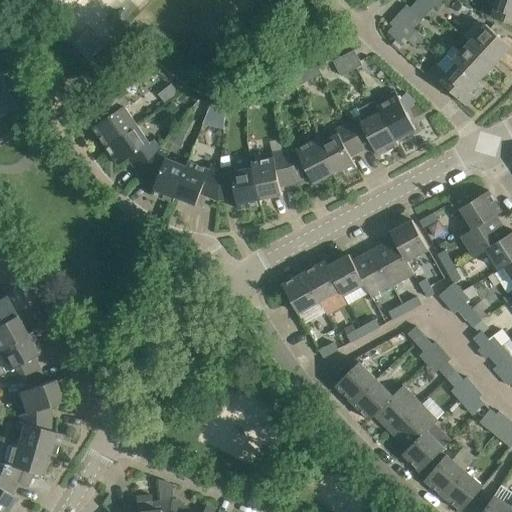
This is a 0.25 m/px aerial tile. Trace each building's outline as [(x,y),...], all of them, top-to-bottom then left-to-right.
[(440,0),(418,0),(416,2),(428,14),(440,0)] [(511,22),(511,0),(497,0),(493,17),(511,22)] [(423,20),(428,14),(416,2),(410,8),(423,20)] [(53,12),(46,19),(59,31),(65,24),(53,12)] [(426,38),(414,27),(399,13),(391,23),(394,26),(389,32),(401,43),(406,38),(417,48),(426,38)] [(511,47),(487,24),(480,17),(463,35),(470,41),(495,65),(511,47)] [(66,24),(65,24),(59,31),(58,31),(71,44),(72,43),(78,36),(66,24)] [(72,43),(90,61),(107,43),(89,25),(78,36),(72,43)] [(478,82),(479,82),(495,65),(470,41),(461,52),(454,45),(446,53),(447,54),(445,57),(446,58),(449,55),(458,64),(458,63),(478,82)] [(355,49),(334,61),(342,76),(363,64),(355,49)] [(483,86),(479,82),(478,82),(458,63),(458,64),(449,55),(446,58),(445,57),(437,64),(427,75),(440,86),(443,83),(466,104),(473,96),(477,98),(483,91),(482,87),(483,86)] [(314,60),(305,65),(312,79),(321,74),(314,60)] [(125,106),(130,103),(119,88),(97,109),(104,120),(94,127),(106,145),(137,124),(125,106)] [(387,118),(397,139),(417,129),(407,111),(401,100),(396,90),(389,94),(392,99),(379,106),(385,119),(387,118)] [(407,93),(401,100),(407,111),(415,102),(407,93)] [(379,106),(378,106),(375,100),(359,109),(358,106),(350,110),(355,119),(348,123),(363,150),(373,145),(379,155),(400,144),(397,139),(387,118),(385,119),(379,106)] [(205,123),(223,127),(228,105),(210,101),(205,123)] [(352,156),(363,150),(348,123),(336,129),(339,134),(320,144),(335,172),(334,173),(337,178),(357,167),(352,156)] [(140,174),(160,147),(154,139),(150,142),(137,124),(106,145),(119,164),(129,158),(140,174)] [(320,144),(318,139),(298,149),(296,145),(285,149),(296,183),(311,175),(315,183),(334,173),(335,172),(320,144)] [(187,165),(186,165),(167,157),(170,151),(160,147),(140,174),(157,181),(152,193),(174,202),(176,196),(175,196),(187,165)] [(281,186),(296,183),(285,149),(273,152),(274,157),(252,162),(253,167),(254,167),(260,199),(261,199),(283,195),(281,186)] [(218,200),(221,168),(211,164),(210,169),(188,161),(186,165),(187,165),(175,196),(176,196),(197,205),(201,193),(218,200)] [(221,168),(218,200),(237,197),(239,209),(262,204),(261,199),(260,199),(254,167),(253,167),(233,171),(232,166),(221,168)] [(474,228),(497,215),(503,211),(489,190),(461,208),(474,228)] [(420,220),(424,227),(439,219),(435,212),(420,220)] [(487,250),(509,234),(497,215),(474,228),(461,237),(475,258),(487,250)] [(408,260),(429,249),(413,219),(391,231),(395,238),(408,260)] [(505,267),(511,261),(511,232),(509,234),(487,250),(500,270),(505,267)] [(415,273),(408,260),(395,238),(374,249),(393,285),(415,273)] [(371,297),(393,285),(374,249),(353,260),(364,285),(371,297)] [(447,268),(454,264),(446,250),(439,254),(447,268)] [(364,285),(353,260),(350,254),(329,266),(341,290),(344,296),(364,285)] [(341,290),(329,266),(326,260),(305,272),(321,301),(341,290)] [(447,268),(454,282),(462,278),(454,264),(447,268)] [(299,313),(321,301),(305,272),(283,284),(299,313)] [(435,293),(431,286),(427,278),(420,282),(428,297),(435,293)] [(0,322),(16,314),(5,295),(0,297),(0,322)] [(408,311),(422,303),(418,296),(404,304),(408,311)] [(475,311),(465,300),(457,308),(467,319),(475,311)] [(394,319),(408,311),(404,304),(390,312),(394,319)] [(474,327),(482,320),(475,311),(467,319),(474,327)] [(26,333),(16,314),(0,322),(0,348),(11,342),(26,333)] [(366,334),(380,326),(376,319),(362,327),(366,334)] [(417,342),(425,335),(417,326),(409,333),(417,342)] [(352,342),(366,334),(362,327),(348,335),(352,342)] [(495,335),(490,340),(482,330),(474,338),(482,347),(480,349),(488,357),(498,349),(497,348),(502,343),(495,335)] [(0,374),(5,371),(9,382),(40,368),(34,356),(42,351),(31,331),(26,333),(11,342),(0,348),(0,374)] [(433,344),(425,335),(417,342),(424,351),(433,344)] [(324,357),(339,349),(334,342),(320,350),(324,357)] [(498,349),(490,356),(498,365),(506,358),(498,349)] [(377,379),(374,376),(360,361),(336,385),(353,402),(377,379)] [(456,370),(448,361),(440,369),(448,378),(456,370)] [(26,413),(51,404),(62,401),(54,379),(46,381),(40,368),(9,382),(13,394),(18,392),(26,413)] [(464,380),(456,370),(448,378),(456,387),(464,380)] [(376,415),(393,395),(377,379),(353,402),(371,420),(376,415)] [(428,396),(411,379),(404,386),(404,385),(393,395),(376,415),(392,432),(421,403),(428,396)] [(485,403),(480,397),(479,396),(482,394),(475,386),(460,397),(468,407),(467,408),(473,414),(485,403)] [(438,420),(421,403),(392,432),(409,448),(428,430),(438,420)] [(49,453),(49,454),(54,455),(60,433),(50,430),(51,404),(26,413),(19,415),(19,422),(24,423),(18,443),(18,444),(49,453)] [(480,422),(487,427),(497,414),(491,409),(480,422)] [(421,471),(435,457),(445,448),(428,430),(409,448),(404,453),(421,471)] [(18,444),(18,443),(3,439),(0,450),(0,473),(17,481),(23,469),(43,475),(49,454),(49,453),(18,444)] [(444,495),(466,470),(447,454),(425,480),(444,495)] [(463,511),(484,486),(466,470),(444,495),(463,511)] [(12,494),(17,481),(0,473),(0,511),(6,511),(16,497),(12,494)] [(168,511),(173,500),(153,502),(152,495),(138,496),(139,511),(168,511)] [(511,511),(511,505),(495,495),(484,511),(511,511)] [(183,511),(187,505),(173,500),(168,511),(183,511)]
